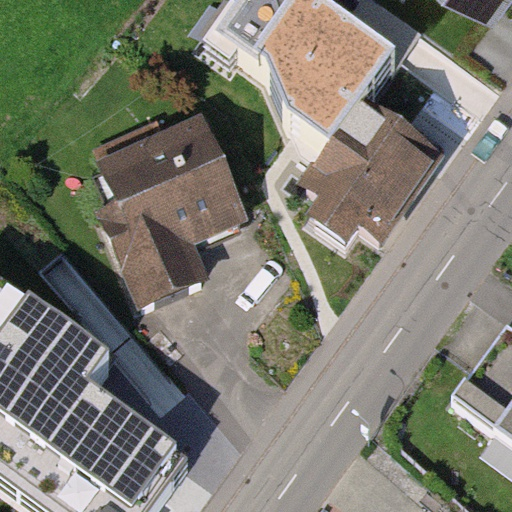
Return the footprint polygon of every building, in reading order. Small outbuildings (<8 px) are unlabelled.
[(340,7),(329,0),(243,0),(233,15),(305,61),(340,7)] [(333,126),(302,168),(323,187),(310,206),(329,221),(317,235),(361,267),(432,163),(363,110),(346,135),(333,126)] [(110,225),(147,315),(216,286),(202,253),(256,231),(213,126),(114,167),(134,215),(110,225)] [(0,464),(65,511),(85,511),(86,511),(87,511),(165,511),(190,478),(91,406),(111,379),(0,297),(0,464)] [(511,326),(448,411),(511,458),(511,326)]
